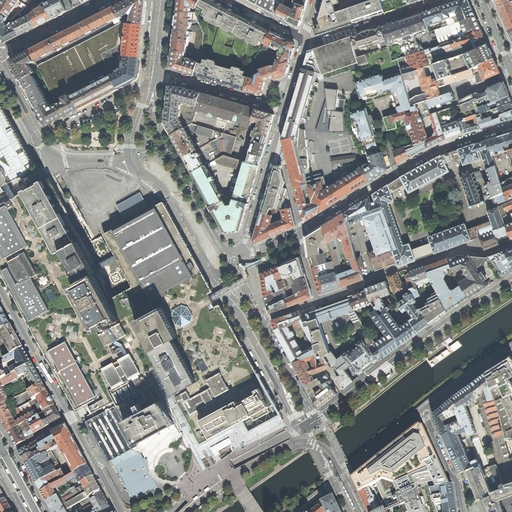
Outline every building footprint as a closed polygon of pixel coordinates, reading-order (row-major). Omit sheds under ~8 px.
[(3,0),(2,2),(0,4),(0,12),(8,17),(19,1),(18,0),(3,0)] [(44,3),(46,7),(52,18),(59,15),(67,11),(61,0),(50,0),(44,3)] [(61,0),(67,11),(73,8),(68,0),(81,0),(83,3),(87,0),(61,0)] [(126,0),(114,6),(119,17),(122,22),(144,25),(146,11),(147,3),(146,2),(146,1),(145,0),(126,0)] [(198,7),(201,0),(178,0),(177,11),(189,12),(190,6),(192,5),(197,8),(198,7)] [(207,20),(219,26),(221,25),(224,27),(224,28),(230,31),(231,30),(234,32),(242,17),(222,7),(208,0),(201,0),(198,7),(201,9),(201,11),(204,12),(203,16),(207,18),(207,20)] [(247,0),(269,11),(277,15),(282,4),(284,0),(294,0),(294,2),(297,3),(297,4),(306,6),(307,0),(247,0)] [(320,13),(321,17),(336,12),(335,10),(333,5),(338,3),(337,0),(324,0),(325,2),(323,3),(323,5),(324,7),(321,8),(323,12),(320,13)] [(373,0),(349,9),(354,23),(378,15),(385,13),(382,2),(380,0),(373,0)] [(461,0),(454,3),(442,7),(446,19),(448,25),(455,23),(454,20),(451,17),(458,15),(460,21),(475,16),(472,8),(468,0),(467,0),(461,0)] [(511,0),(495,0),(497,4),(499,8),(511,2),(511,1),(511,0)] [(506,26),(508,32),(511,29),(511,1),(511,2),(499,8),(501,15),(506,26)] [(282,4),(277,15),(290,22),(297,25),(301,24),(306,6),(297,4),(296,9),(295,12),(293,11),(294,10),(282,4)] [(31,14),(37,26),(44,22),(52,18),(46,7),(44,8),(43,6),(36,9),(37,11),(31,14)] [(104,11),(95,16),(100,27),(119,17),(114,6),(104,11)] [(440,7),(423,13),(427,26),(440,22),(440,21),(446,19),(442,7),(440,7)] [(337,28),(354,23),(349,9),(349,8),(336,12),(321,17),(318,18),(320,24),(317,25),(318,28),(315,29),(317,35),(337,28)] [(176,20),(175,30),(188,31),(189,28),(190,27),(191,19),(198,20),(195,13),(189,12),(177,11),(176,20)] [(401,20),(381,27),(386,40),(387,44),(401,39),(404,50),(407,49),(409,56),(421,52),(415,34),(429,29),(427,26),(423,13),(401,20)] [(31,14),(13,23),(19,35),(28,31),(37,26),(31,14)] [(82,23),(73,27),(79,38),(100,27),(95,16),(82,23)] [(478,22),(475,16),(460,21),(466,36),(471,33),(481,29),(478,22)] [(242,17),(234,32),(238,34),(238,36),(244,39),(245,38),(249,40),(249,41),(257,46),(259,45),(261,41),(265,43),(271,31),(254,23),(242,17)] [(435,30),(440,45),(451,41),(451,39),(459,36),(460,38),(466,36),(460,21),(455,23),(448,25),(435,30)] [(11,24),(9,25),(11,29),(8,30),(6,26),(0,29),(0,41),(0,42),(4,43),(19,35),(13,23),(12,22),(10,23),(11,24)] [(37,66),(55,99),(59,97),(69,92),(111,70),(102,54),(118,46),(122,22),(37,66)] [(141,57),(142,40),(144,25),(122,22),(118,46),(123,52),(125,55),(141,57)] [(195,32),(197,32),(204,33),(200,25),(192,26),(195,32)] [(224,27),(221,25),(219,26),(211,52),(218,54),(216,61),(217,61),(217,63),(216,65),(225,67),(233,69),(233,68),(234,68),(235,66),(237,59),(243,61),(249,41),(249,40),(245,38),(244,39),(238,36),(238,34),(234,32),(231,30),(230,31),(224,28),(224,27)] [(62,33),(51,38),(57,49),(79,38),(73,27),(62,33)] [(366,32),(351,37),(355,50),(360,48),(360,49),(360,50),(361,50),(362,51),(363,51),(364,50),(365,50),(365,49),(366,48),(366,47),(366,46),(386,40),(381,27),(366,32)] [(472,43),(475,49),(487,44),(483,36),(481,29),(471,33),(466,36),(460,38),(451,41),(440,45),(421,52),(409,56),(397,59),(403,74),(424,67),(430,65),(428,55),(452,48),(469,43),(469,44),(472,43)] [(174,39),(173,50),(186,51),(188,43),(189,43),(189,39),(188,39),(189,32),(188,31),(175,30),(174,39)] [(271,31),(265,43),(278,50),(280,48),(281,50),(278,59),(290,62),(295,44),(282,38),(271,31)] [(197,32),(195,52),(201,53),(204,33),(197,32)] [(357,58),(357,57),(355,50),(351,37),(325,46),(309,51),(304,65),(305,66),(290,115),(287,125),(282,140),(299,207),(303,222),(304,222),(318,214),(362,186),(368,182),(365,173),(366,173),(363,165),(327,188),(323,177),(320,174),(307,178),(304,166),(305,167),(305,168),(306,169),(307,169),(308,169),(308,168),(309,168),(309,167),(309,166),(305,130),(299,128),(316,72),(322,73),(323,75),(358,63),(357,58)] [(41,44),(29,50),(34,60),(57,49),(51,38),(41,44)] [(490,51),(487,44),(475,49),(464,54),(471,69),(473,68),(478,66),(478,65),(480,64),(493,59),(490,51)] [(117,70),(122,68),(115,56),(123,52),(118,46),(102,54),(111,70),(112,74),(117,71),(117,70)] [(29,50),(10,60),(16,70),(21,80),(33,73),(34,73),(29,63),(30,63),(31,65),(36,63),(34,60),(29,50)] [(195,76),(199,63),(195,61),(187,59),(188,58),(185,58),(185,55),(190,55),(190,52),(186,51),(173,50),(171,67),(172,69),(183,72),(195,76)] [(122,68),(117,70),(117,71),(112,74),(120,88),(134,80),(135,79),(138,77),(139,74),(139,67),(141,57),(125,55),(123,66),(127,68),(125,70),(122,68)] [(366,55),(357,57),(357,58),(358,63),(359,65),(368,62),(366,55)] [(199,63),(195,76),(196,76),(198,75),(200,75),(200,77),(207,79),(208,78),(210,78),(212,79),(212,81),(220,83),(220,81),(225,67),(216,65),(217,63),(217,61),(216,61),(210,59),(208,60),(205,59),(203,64),(199,63)] [(273,65),(260,69),(262,72),(266,81),(275,78),(286,75),(290,62),(278,59),(276,66),(273,65)] [(434,64),(439,79),(443,78),(452,75),(449,67),(447,59),(434,64)] [(496,65),(493,59),(480,64),(482,67),(479,68),(481,72),(476,75),(477,78),(476,78),(478,82),(489,77),(500,72),(496,65)] [(436,80),(439,79),(434,64),(430,65),(424,67),(427,77),(434,75),(436,80)] [(243,90),(245,90),(249,77),(244,76),(245,71),(241,70),(241,68),(235,66),(234,68),(233,68),(233,69),(225,67),(220,81),(225,83),(224,84),(227,85),(229,84),(231,84),(233,85),(233,87),(239,89),(241,87),(243,88),(243,90)] [(438,87),(436,80),(434,75),(427,77),(424,67),(403,74),(403,75),(411,103),(415,104),(425,101),(441,95),(439,91),(438,87)] [(443,78),(446,85),(458,81),(474,75),(472,71),(474,70),(473,68),(471,69),(452,75),(443,78)] [(249,77),(245,90),(252,92),(262,95),(266,81),(262,72),(257,74),(257,76),(257,78),(256,77),(255,79),(249,77)] [(362,81),(355,83),(360,99),(367,96),(368,98),(373,96),(379,95),(378,93),(392,89),(395,101),(399,113),(405,111),(411,109),(413,108),(412,107),(416,106),(415,104),(411,103),(403,75),(390,78),(388,72),(383,73),(384,75),(382,75),(375,77),(375,76),(361,80),(362,81)] [(48,102),(33,73),(21,80),(29,94),(37,108),(48,102)] [(120,88),(112,74),(71,95),(72,96),(73,99),(78,109),(89,103),(109,93),(120,88)] [(438,87),(446,85),(443,78),(439,79),(436,80),(438,87)] [(504,82),(502,81),(495,84),(489,87),(490,89),(487,90),(488,91),(480,94),(480,93),(477,94),(477,92),(473,94),(468,96),(459,101),(460,104),(464,112),(473,109),(476,108),(479,107),(497,101),(510,96),(507,88),(504,82)] [(168,129),(171,135),(183,128),(179,120),(181,101),(197,106),(201,93),(185,88),(181,87),(169,86),(167,103),(165,123),(168,129)] [(337,89),(325,88),(327,107),(325,107),(323,123),(329,124),(328,131),(344,131),(343,111),(345,99),(336,98),(337,89)] [(69,92),(59,97),(61,100),(64,98),(65,100),(62,102),(68,114),(73,112),(78,109),(73,99),(71,100),(69,97),(72,96),(71,95),(69,92)] [(425,101),(428,108),(442,103),(442,104),(454,100),(454,98),(453,95),(451,92),(441,95),(425,101)] [(219,98),(201,93),(197,106),(196,109),(209,113),(209,115),(212,116),(213,114),(251,125),(253,120),(256,109),(219,98)] [(511,101),(511,99),(510,96),(497,101),(479,107),(476,108),(477,114),(487,111),(491,110),(490,107),(498,105),(499,107),(511,101)] [(50,106),(48,102),(37,108),(46,126),(56,120),(68,114),(62,102),(57,104),(56,102),(61,100),(59,97),(55,99),(51,101),(52,105),(50,106)] [(0,188),(1,188),(3,187),(6,185),(8,182),(9,182),(10,183),(32,171),(32,170),(31,167),(35,165),(35,164),(32,159),(27,150),(0,100),(0,188)] [(415,104),(416,106),(416,108),(420,107),(421,110),(428,108),(425,101),(415,104)] [(511,101),(499,107),(491,110),(487,111),(488,116),(489,117),(492,116),(492,117),(501,114),(511,110),(511,101)] [(416,108),(416,106),(412,107),(413,108),(411,109),(411,111),(406,113),(405,111),(399,113),(392,115),(394,122),(395,121),(395,122),(405,118),(409,129),(412,137),(426,132),(422,121),(421,117),(420,117),(416,108)] [(364,165),(363,165),(366,173),(365,173),(368,182),(378,176),(391,167),(386,152),(383,153),(382,152),(378,153),(378,151),(377,149),(378,149),(376,142),(374,136),(375,136),(373,128),(374,128),(372,121),(370,115),(369,116),(366,108),(353,112),(355,120),(353,120),(358,133),(359,133),(361,140),(363,140),(370,163),(364,165)] [(437,113),(442,126),(456,121),(453,114),(451,115),(450,108),(437,113)] [(256,109),(253,120),(259,122),(257,131),(268,135),(274,114),(265,112),(256,109)] [(511,110),(501,114),(502,116),(493,119),(495,124),(505,121),(511,119),(511,110)] [(424,140),(427,147),(438,142),(446,138),(442,126),(437,113),(437,112),(430,114),(437,135),(431,138),(430,139),(431,140),(429,141),(428,139),(424,140)] [(459,122),(463,132),(462,133),(464,133),(472,131),(482,129),(478,116),(477,114),(475,114),(475,115),(464,118),(465,120),(459,122)] [(386,124),(388,131),(397,128),(395,122),(395,121),(394,122),(392,115),(384,118),(386,124)] [(486,127),(495,124),(493,119),(492,117),(492,116),(489,117),(488,116),(485,117),(485,116),(483,117),(484,117),(481,118),(480,115),(478,116),(482,129),(486,127)] [(456,121),(442,126),(446,138),(454,136),(462,133),(463,132),(459,122),(465,120),(464,118),(456,121)] [(183,128),(189,136),(193,134),(191,130),(192,129),(197,131),(196,133),(210,137),(212,141),(222,136),(222,133),(192,124),(183,128)] [(231,130),(230,135),(236,137),(250,129),(250,128),(240,125),(239,129),(236,127),(234,131),(231,130)] [(189,136),(183,128),(171,135),(178,148),(183,157),(196,150),(189,136)] [(248,162),(259,165),(265,148),(268,135),(257,131),(254,130),(253,135),(255,136),(253,143),(253,144),(251,150),(248,162)] [(398,263),(399,266),(434,254),(453,247),(480,237),(477,231),(493,225),(504,221),(503,217),(498,204),(495,205),(496,207),(487,210),(491,221),(467,229),(465,224),(429,237),(431,243),(412,250),(410,244),(404,246),(389,204),(394,201),(391,193),(405,185),(409,193),(424,185),(434,179),(449,171),(445,164),(461,158),(464,165),(480,159),(478,152),(481,151),(491,181),(485,184),(490,199),(492,198),(505,193),(501,183),(501,182),(499,178),(500,178),(496,166),(493,156),(494,156),(494,155),(496,154),(495,152),(498,151),(499,153),(505,151),(504,146),(510,144),(511,149),(511,148),(511,132),(486,140),(467,147),(441,156),(401,177),(371,196),(388,246),(393,257),(392,258),(394,265),(398,263)] [(424,140),(428,139),(426,132),(412,137),(414,143),(405,147),(409,157),(418,152),(421,150),(427,147),(424,140)] [(210,143),(218,158),(224,155),(231,157),(236,137),(230,135),(222,133),(222,136),(212,141),(210,143)] [(409,157),(405,147),(394,151),(398,163),(407,158),(409,157)] [(188,165),(192,173),(204,166),(199,157),(200,156),(201,156),(201,155),(201,154),(200,154),(200,153),(199,153),(198,153),(197,154),(196,150),(183,157),(188,165)] [(242,170),(245,161),(231,157),(224,155),(218,158),(216,160),(217,163),(242,170)] [(356,161),(356,155),(331,157),(332,163),(356,161)] [(248,162),(245,161),(242,170),(234,199),(225,199),(222,193),(221,194),(214,181),(215,180),(213,176),(211,177),(205,165),(204,166),(192,173),(201,190),(209,204),(213,210),(224,232),(232,231),(240,230),(248,203),(257,175),(259,165),(248,162)] [(268,189),(261,212),(272,215),(277,216),(277,210),(282,210),(292,208),(286,187),(280,163),(275,165),(268,189)] [(468,202),(470,208),(486,203),(484,197),(478,181),(484,179),(482,174),(481,174),(480,170),(474,173),(474,171),(469,169),(462,171),(459,177),(468,202)] [(511,176),(501,182),(501,183),(505,193),(510,190),(511,189),(511,176)] [(117,227),(105,234),(118,257),(125,270),(130,280),(112,289),(109,284),(105,277),(101,269),(99,266),(99,265),(97,262),(95,258),(90,250),(88,247),(87,245),(86,243),(82,235),(80,233),(68,211),(64,204),(62,201),(60,197),(54,187),(53,185),(49,178),(44,181),(44,180),(29,188),(24,191),(25,192),(22,193),(17,197),(0,206),(0,269),(53,366),(61,381),(77,410),(79,414),(85,424),(102,457),(105,462),(129,448),(138,444),(124,421),(161,401),(154,387),(159,383),(166,380),(167,381),(167,383),(169,386),(170,388),(172,391),(178,401),(200,444),(212,438),(228,429),(231,427),(237,424),(241,422),(242,421),(244,424),(245,424),(270,411),(270,410),(268,407),(271,405),(274,404),(271,399),(230,323),(231,323),(228,316),(226,317),(202,271),(198,262),(197,263),(186,243),(184,239),(177,225),(164,202),(153,208),(138,216),(124,223),(117,227)] [(505,193),(492,198),(495,205),(498,204),(511,199),(511,198),(511,195),(510,190),(505,193)] [(347,211),(344,213),(347,224),(351,222),(352,223),(353,224),(354,224),(355,223),(355,222),(355,221),(365,217),(377,250),(368,253),(373,265),(392,258),(388,246),(371,196),(347,211)] [(511,201),(511,199),(498,204),(503,217),(507,215),(506,211),(511,208),(511,201)] [(294,217),(292,208),(282,210),(287,230),(296,226),(294,217)] [(279,234),(287,230),(282,210),(277,210),(277,216),(275,219),(276,222),(272,224),(272,225),(271,225),(270,225),(270,226),(271,229),(269,230),(272,237),(279,234)] [(261,212),(257,225),(266,227),(267,225),(270,226),(270,224),(271,224),(272,215),(261,212)] [(511,212),(507,215),(503,217),(504,221),(505,223),(511,220),(511,218),(511,217),(511,216),(511,212)] [(323,226),(328,243),(330,241),(338,237),(342,239),(348,259),(349,259),(352,268),(353,268),(353,269),(338,274),(337,275),(340,288),(346,286),(364,279),(360,269),(359,267),(360,267),(356,257),(347,224),(344,213),(334,219),(327,223),(323,225),(323,226)] [(502,235),(508,232),(505,225),(505,223),(504,221),(493,225),(477,231),(480,237),(484,250),(499,244),(496,237),(502,235)] [(252,242),(255,244),(264,240),(272,237),(269,230),(268,228),(266,227),(257,225),(255,232),(252,242)] [(306,236),(308,257),(324,253),(330,251),(328,243),(323,226),(315,230),(306,236)] [(330,241),(328,243),(330,251),(332,261),(333,261),(333,264),(335,268),(337,268),(341,267),(336,249),(333,250),(330,241)] [(511,247),(503,251),(511,264),(511,247)] [(489,256),(491,259),(493,263),(491,265),(497,273),(499,272),(502,276),(508,272),(511,269),(511,264),(503,251),(489,256)] [(309,262),(311,268),(317,266),(317,265),(327,263),(324,253),(308,257),(309,262)] [(489,260),(491,259),(489,256),(486,257),(469,256),(456,255),(448,258),(451,266),(456,279),(459,283),(469,298),(491,283),(489,280),(486,282),(485,280),(486,279),(481,272),(480,273),(477,268),(490,260),(489,260)] [(359,267),(360,269),(365,267),(361,256),(356,257),(360,267),(359,267)] [(292,284),(295,294),(298,293),(299,292),(310,288),(308,282),(307,278),(303,267),(300,257),(289,262),(279,266),(283,276),(285,280),(293,276),(295,283),(292,284)] [(448,258),(448,257),(435,262),(425,265),(431,280),(438,293),(448,312),(460,303),(469,298),(459,283),(452,289),(449,288),(443,277),(444,274),(448,272),(448,270),(447,268),(451,266),(448,258)] [(313,274),(319,294),(324,293),(332,290),(340,288),(337,275),(336,275),(335,268),(333,264),(333,261),(332,261),(327,263),(317,265),(317,266),(311,268),(313,274)] [(413,283),(414,286),(416,285),(431,280),(425,265),(417,268),(409,272),(410,273),(414,283),(413,283)] [(275,268),(272,269),(277,279),(281,290),(284,288),(288,286),(285,280),(280,282),(279,280),(280,280),(283,279),(282,276),(283,276),(279,266),(275,268)] [(262,286),(264,297),(273,293),(281,290),(277,279),(272,269),(266,272),(260,274),(262,286)] [(395,294),(410,288),(415,286),(414,286),(413,283),(414,283),(410,273),(408,274),(406,277),(407,281),(402,284),(397,272),(395,273),(388,276),(395,294)] [(375,285),(366,288),(366,290),(371,301),(375,300),(376,305),(374,306),(375,306),(377,310),(379,313),(381,312),(383,311),(386,308),(382,297),(391,294),(387,281),(375,285)] [(416,285),(414,286),(415,286),(410,288),(412,293),(415,298),(420,295),(416,285)] [(285,299),(288,298),(284,288),(281,290),(273,293),(264,297),(266,302),(267,306),(277,303),(276,300),(282,297),(282,296),(284,295),(285,299)] [(313,296),(310,288),(299,292),(298,293),(299,296),(297,297),(295,294),(288,298),(285,299),(288,307),(300,302),(312,298),(313,296)] [(354,294),(349,296),(350,298),(354,310),(354,309),(357,310),(358,308),(361,308),(363,306),(365,307),(367,305),(369,305),(371,303),(372,303),(371,301),(366,290),(359,293),(357,293),(356,294),(354,294)] [(424,328),(430,324),(423,312),(421,314),(414,304),(417,301),(415,298),(412,293),(410,295),(409,293),(405,295),(407,297),(398,303),(404,312),(408,309),(414,317),(410,320),(419,332),(424,328)] [(439,318),(448,312),(438,293),(428,299),(430,301),(427,303),(426,304),(426,305),(427,306),(421,309),(423,312),(430,324),(439,318)] [(305,314),(301,315),(305,327),(309,326),(313,337),(316,354),(317,359),(320,358),(323,358),(325,356),(330,352),(320,323),(348,313),(348,312),(354,311),(354,310),(350,298),(317,310),(317,308),(314,309),(305,312),(305,314)] [(268,311),(269,313),(279,310),(288,307),(285,299),(277,303),(267,306),(268,311)] [(0,331),(10,326),(8,322),(2,311),(0,307),(0,331)] [(411,338),(419,332),(410,320),(400,328),(388,310),(389,311),(390,310),(390,308),(389,307),(388,307),(386,308),(383,311),(384,313),(381,315),(402,345),(411,338)] [(394,350),(402,345),(381,315),(382,314),(381,312),(379,313),(377,310),(372,314),(386,335),(376,343),(385,357),(394,350)] [(285,328),(284,325),(280,327),(275,330),(285,348),(293,362),(316,354),(313,337),(309,326),(305,327),(301,315),(301,314),(300,314),(299,311),(293,313),(288,315),(289,318),(290,318),(291,320),(288,321),(286,322),(286,323),(287,324),(286,325),(287,327),(285,328)] [(359,321),(354,311),(348,312),(348,313),(353,323),(359,321)] [(273,325),(275,330),(280,327),(284,325),(285,325),(284,323),(286,323),(286,322),(288,321),(287,319),(289,318),(288,315),(281,317),(272,320),(273,325)] [(16,337),(10,326),(0,331),(0,336),(10,356),(23,349),(16,337)] [(339,373),(340,375),(345,370),(350,366),(355,372),(356,372),(358,376),(360,376),(372,367),(385,357),(376,343),(370,335),(364,340),(363,339),(357,344),(358,346),(350,352),(349,350),(342,355),(343,356),(338,359),(332,351),(330,352),(325,356),(333,369),(335,367),(335,368),(336,368),(336,370),(338,370),(340,372),(339,373)] [(26,355),(23,349),(10,356),(4,360),(6,364),(14,360),(16,360),(15,361),(17,363),(17,365),(9,369),(12,374),(16,372),(31,364),(26,355)] [(302,378),(305,385),(319,377),(321,376),(322,380),(322,382),(331,380),(337,376),(335,371),(333,369),(325,356),(323,358),(320,358),(317,359),(316,354),(293,362),(296,368),(302,378)] [(498,364),(486,372),(491,389),(500,385),(505,397),(511,392),(511,381),(510,378),(511,376),(511,358),(511,357),(498,364)] [(16,373),(9,377),(0,381),(0,405),(4,403),(4,402),(20,394),(27,391),(27,392),(34,388),(34,389),(42,384),(37,374),(31,364),(16,372),(16,373)] [(345,370),(340,375),(337,377),(343,387),(345,387),(352,382),(354,381),(345,370)] [(494,438),(503,435),(502,427),(499,417),(495,401),(494,398),(491,389),(486,372),(478,378),(472,383),(476,399),(483,394),(483,393),(485,392),(486,393),(486,394),(486,396),(485,396),(486,400),(483,401),(494,438)] [(319,377),(305,385),(313,397),(316,404),(319,407),(329,400),(337,394),(329,384),(332,382),(331,380),(322,382),(322,380),(320,380),(319,377)] [(469,435),(476,432),(466,406),(476,399),(472,383),(462,390),(452,397),(460,410),(465,424),(469,435)] [(45,389),(42,384),(34,389),(34,388),(27,392),(32,400),(36,398),(46,392),(45,389)] [(51,400),(46,392),(36,398),(44,412),(54,406),(51,400)] [(504,439),(511,438),(511,392),(505,397),(495,401),(499,417),(502,427),(503,435),(504,439)] [(460,410),(452,397),(447,401),(442,405),(447,417),(457,413),(459,419),(450,423),(453,429),(465,424),(460,410)] [(138,444),(174,424),(161,401),(124,421),(138,444)] [(0,420),(3,425),(13,420),(4,403),(0,405),(0,420)] [(447,417),(442,405),(437,409),(434,412),(433,415),(441,434),(453,429),(450,423),(447,425),(446,424),(444,420),(444,419),(445,419),(448,418),(447,417)] [(58,412),(54,406),(44,412),(47,417),(48,417),(49,419),(48,419),(49,420),(42,423),(45,427),(50,424),(61,418),(58,412)] [(6,432),(7,432),(27,421),(33,418),(32,417),(37,415),(35,411),(24,417),(24,416),(14,421),(13,420),(3,425),(5,430),(6,432)] [(43,412),(38,415),(42,422),(48,419),(46,415),(45,416),(43,412)] [(39,430),(45,427),(42,423),(42,422),(38,415),(33,418),(27,421),(33,434),(39,430)] [(11,439),(14,446),(34,436),(33,434),(27,421),(7,432),(11,439)] [(447,447),(461,441),(457,434),(466,430),(464,433),(467,439),(470,437),(469,435),(465,424),(453,429),(441,434),(444,440),(447,447)] [(372,486),(376,494),(380,502),(400,493),(402,498),(428,486),(427,483),(432,482),(435,487),(449,484),(421,426),(418,425),(351,479),(356,489),(358,493),(370,487),(372,486)] [(65,426),(51,434),(55,441),(58,447),(72,439),(68,432),(65,426)] [(44,438),(36,442),(39,449),(40,450),(40,451),(47,447),(45,445),(47,444),(47,445),(47,446),(47,447),(50,445),(50,444),(53,443),(53,442),(55,441),(51,434),(44,438)] [(465,451),(466,453),(471,451),(475,449),(472,442),(470,437),(467,439),(466,439),(470,448),(467,450),(466,451),(465,451)] [(31,476),(35,484),(48,478),(61,470),(56,460),(60,459),(59,454),(60,451),(64,457),(69,465),(65,468),(69,476),(74,473),(87,466),(85,461),(80,452),(77,446),(75,442),(73,439),(72,439),(58,447),(51,451),(25,465),(31,476)] [(480,463),(482,469),(489,466),(479,439),(472,442),(475,449),(480,463)] [(24,463),(25,465),(51,451),(58,447),(55,441),(53,442),(53,443),(50,444),(50,445),(47,447),(40,451),(40,450),(39,451),(39,452),(32,456),(31,453),(21,459),(24,463)] [(453,459),(466,453),(465,451),(461,441),(447,447),(452,457),(453,459)] [(18,453),(21,459),(31,453),(36,451),(39,449),(36,442),(26,448),(25,449),(18,453)] [(458,470),(459,472),(467,468),(480,463),(475,449),(471,451),(472,452),(474,458),(474,457),(475,459),(472,460),(472,461),(473,463),(471,464),(466,453),(453,459),(458,470)] [(480,463),(467,468),(473,484),(479,499),(491,495),(494,502),(500,500),(496,490),(504,487),(503,484),(496,464),(489,466),(482,469),(480,463)] [(90,471),(87,466),(74,473),(77,477),(80,483),(81,483),(93,476),(90,471)] [(38,489),(40,492),(50,487),(50,486),(65,478),(61,471),(61,470),(48,478),(35,484),(38,489)] [(42,496),(46,502),(71,489),(67,483),(77,477),(74,473),(69,476),(65,478),(50,486),(50,487),(40,492),(42,496)] [(97,484),(93,476),(81,483),(82,486),(88,497),(93,495),(93,494),(100,490),(97,484)] [(511,494),(511,480),(503,484),(504,487),(496,490),(500,500),(511,494)] [(432,497),(434,501),(454,498),(453,491),(452,484),(449,484),(435,487),(429,489),(431,493),(440,491),(440,494),(439,496),(432,497)] [(51,511),(94,511),(96,511),(93,505),(80,511),(71,511),(70,509),(66,511),(65,510),(88,498),(88,497),(82,486),(76,490),(74,487),(71,489),(46,502),(49,509),(51,511)] [(437,511),(435,505),(434,501),(432,497),(431,493),(429,489),(428,486),(402,498),(400,493),(380,502),(383,508),(384,511),(387,511),(405,505),(407,511),(437,511)] [(362,501),(374,496),(370,487),(358,493),(362,501)] [(105,499),(100,490),(93,494),(93,495),(95,498),(90,501),(93,505),(96,511),(94,511),(112,511),(111,510),(105,499)] [(511,511),(511,494),(500,500),(504,511),(511,511)] [(491,495),(479,499),(483,511),(504,511),(500,500),(494,502),(491,495)] [(362,501),(366,511),(375,511),(380,510),(374,496),(362,501)] [(331,497),(321,502),(325,511),(338,511),(338,510),(331,497)] [(442,505),(442,511),(444,511),(456,510),(455,504),(454,498),(434,501),(435,505),(441,505),(442,505)] [(12,511),(9,507),(5,499),(3,500),(3,501),(0,502),(0,511),(12,511)] [(315,507),(308,511),(325,511),(321,502),(315,507)]
